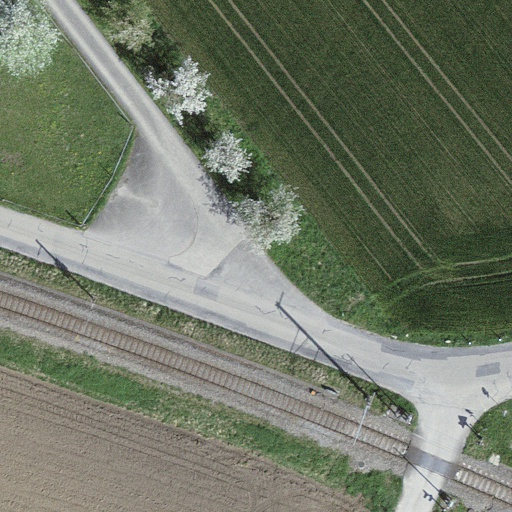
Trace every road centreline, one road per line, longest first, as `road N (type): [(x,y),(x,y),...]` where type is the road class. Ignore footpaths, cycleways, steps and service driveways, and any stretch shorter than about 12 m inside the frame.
road 1 (unclassified): [(511,367),(466,378),(0,223)]
road 2 (track): [(281,315),(60,0)]
road 3 (track): [(466,378),(411,511)]
